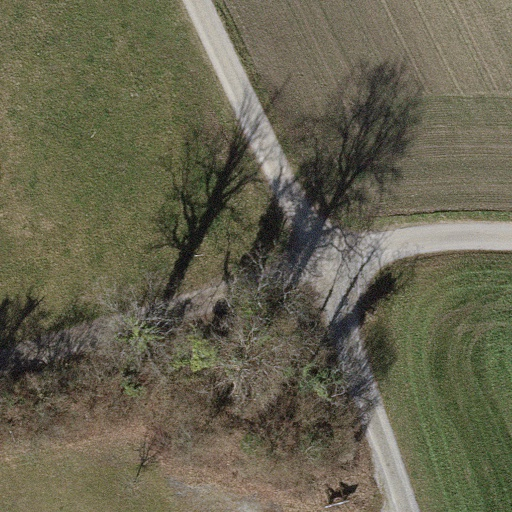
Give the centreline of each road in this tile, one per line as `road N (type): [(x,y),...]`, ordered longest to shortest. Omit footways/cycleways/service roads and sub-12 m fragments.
road 1 (track): [(401,511),(322,263),(196,0)]
road 2 (track): [(0,361),(322,263)]
road 3 (track): [(511,246),(423,245),(322,263)]
